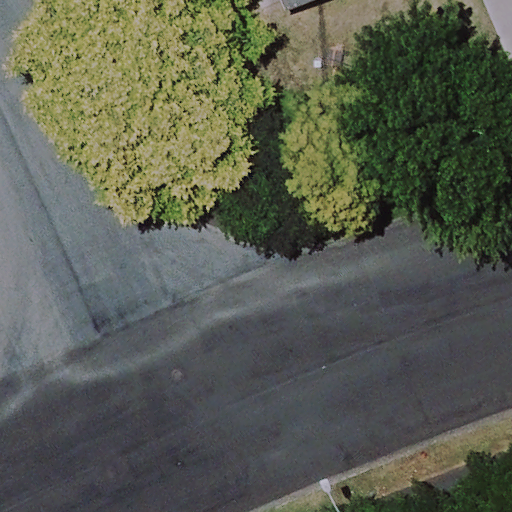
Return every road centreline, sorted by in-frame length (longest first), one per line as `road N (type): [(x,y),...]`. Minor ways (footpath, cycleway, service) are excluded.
road 1 (residential): [(511,300),(159,434)]
road 2 (residential): [(0,96),(159,434)]
road 3 (residential): [(159,434),(16,511)]
